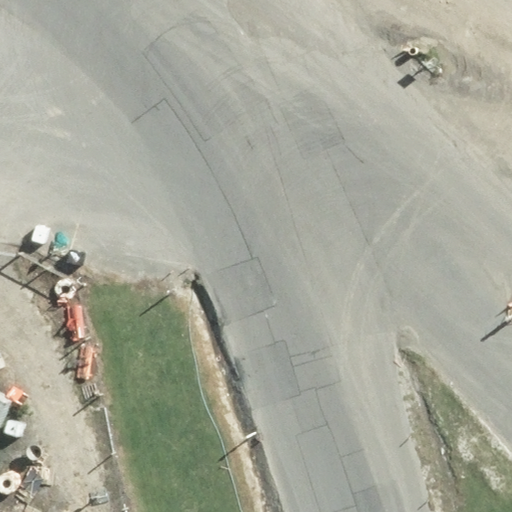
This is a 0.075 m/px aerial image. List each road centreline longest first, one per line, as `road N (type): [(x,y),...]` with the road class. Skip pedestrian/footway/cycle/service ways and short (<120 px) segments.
road 1 (unknown): [(325,511),(237,275),(97,65)]
road 2 (unknown): [(97,65),(332,155),(511,247)]
